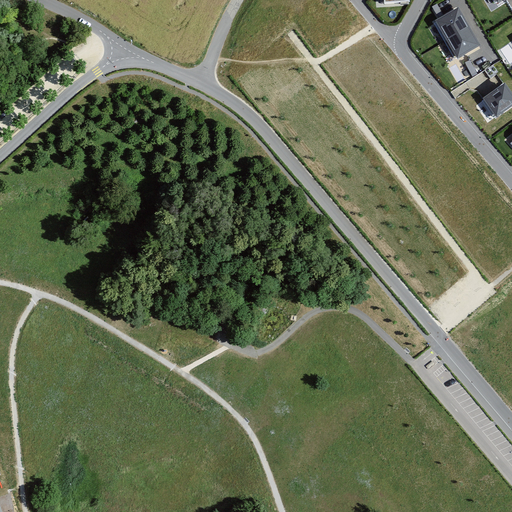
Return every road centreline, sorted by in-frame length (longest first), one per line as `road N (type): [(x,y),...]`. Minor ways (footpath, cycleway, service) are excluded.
road 1 (unclassified): [(203,86),(252,121),(511,422)]
road 2 (residential): [(400,41),(511,181)]
road 3 (unclassified): [(0,153),(127,51)]
